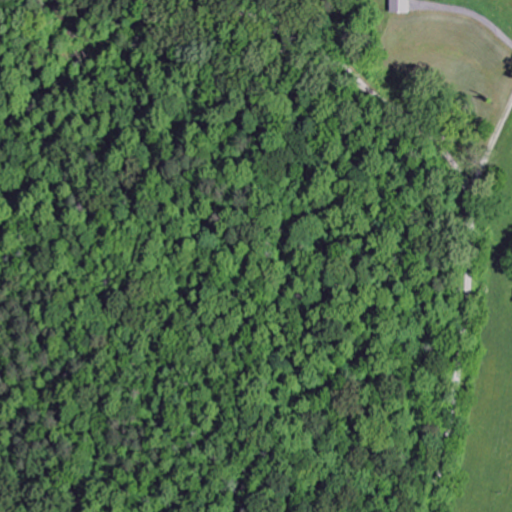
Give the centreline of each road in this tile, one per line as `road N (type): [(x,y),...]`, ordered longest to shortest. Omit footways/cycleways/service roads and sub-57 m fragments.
road 1 (residential): [(431,511),(468,311),(473,186),(511,112)]
road 2 (residential): [(232,0),(338,58),(476,178)]
